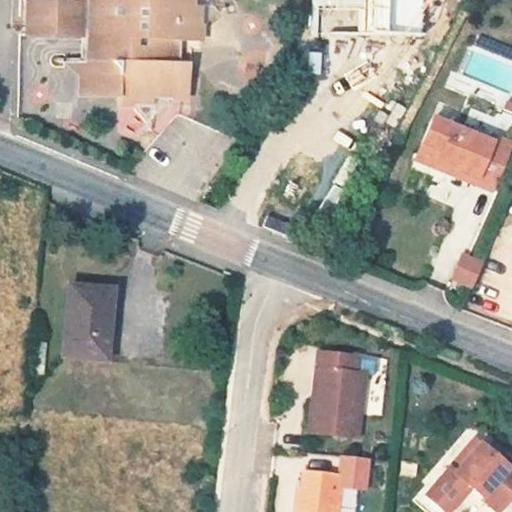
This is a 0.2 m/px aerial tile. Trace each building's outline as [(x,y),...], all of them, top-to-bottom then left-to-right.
[(84,0),(27,0),(27,36),(84,37),(84,0)] [(90,0),(90,62),(65,62),(78,78),(79,87),(68,88),(78,98),(125,97),(124,79),(109,55),(180,59),(181,40),(201,41),(203,8),(195,8),(195,0),(90,0)] [(356,11),(352,36),(418,38),(419,0),(311,0),(311,11),(356,11)] [(467,185),(484,191),(507,141),(487,133),(483,142),(430,118),(410,163),(431,170),(435,160),(470,176),(467,185)] [(277,198),(314,212),(322,191),(330,194),(349,149),(321,139),(312,165),(293,157),(277,198)] [(444,244),(430,275),(447,282),(461,252),(444,244)] [(461,259),(452,281),(472,289),(481,267),(461,259)] [(114,311),(69,307),(62,367),(107,372),(114,311)] [(327,347),(315,433),(367,440),(375,374),(365,373),(367,352),(327,347)] [(106,383),(107,372),(62,367),(61,377),(106,383)] [(471,439),(446,467),(451,472),(477,444),(471,439)] [(422,494),(441,511),(442,511),(466,486),(494,511),(511,491),(511,466),(507,463),(503,467),(492,457),(477,444),(451,472),(446,467),(422,494)] [(496,453),(492,457),(503,467),(507,463),(496,453)] [(347,511),(351,479),(313,475),(307,511),(347,511)] [(467,511),(476,502),(469,496),(453,511),(467,511)]
